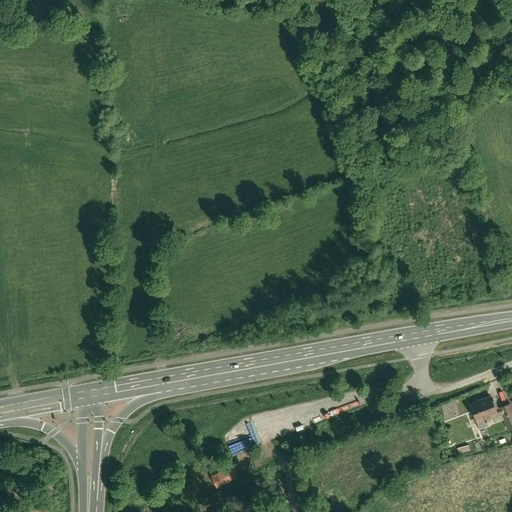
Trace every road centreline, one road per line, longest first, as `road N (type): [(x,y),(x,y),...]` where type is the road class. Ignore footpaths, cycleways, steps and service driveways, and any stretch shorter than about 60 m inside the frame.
road 1 (primary): [(89,497),(123,415),(160,392),(220,374)]
road 2 (secondary): [(408,340),(220,374)]
road 3 (residential): [(289,469),(294,455),(431,396)]
road 4 (primary): [(0,418),(43,426),(67,443),(89,497)]
road 5 (secondary): [(220,374),(91,397)]
